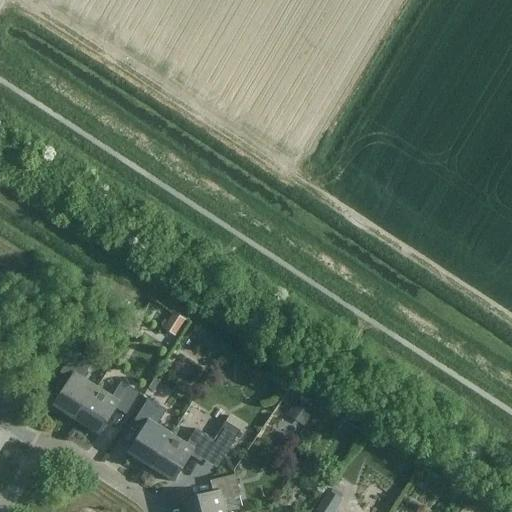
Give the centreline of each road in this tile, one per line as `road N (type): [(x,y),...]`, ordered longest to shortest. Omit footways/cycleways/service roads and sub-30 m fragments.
road 1 (track): [(17,0),(511,328)]
road 2 (residential): [(5,511),(45,441),(136,494),(151,511)]
